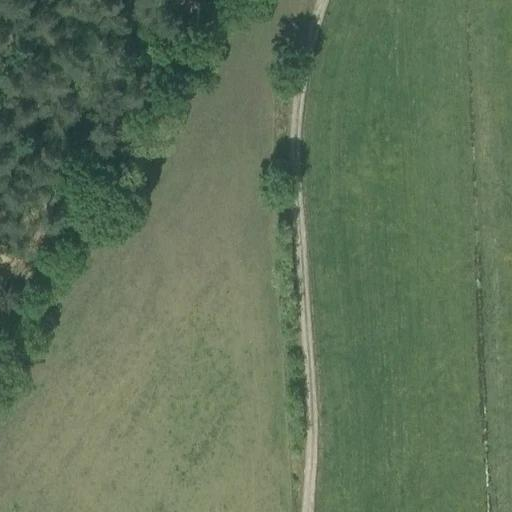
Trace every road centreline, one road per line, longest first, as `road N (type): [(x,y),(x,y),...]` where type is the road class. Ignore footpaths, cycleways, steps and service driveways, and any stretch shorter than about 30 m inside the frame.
road 1 (track): [(308,511),(292,146),(303,56),(322,0)]
road 2 (track): [(196,0),(0,303)]
